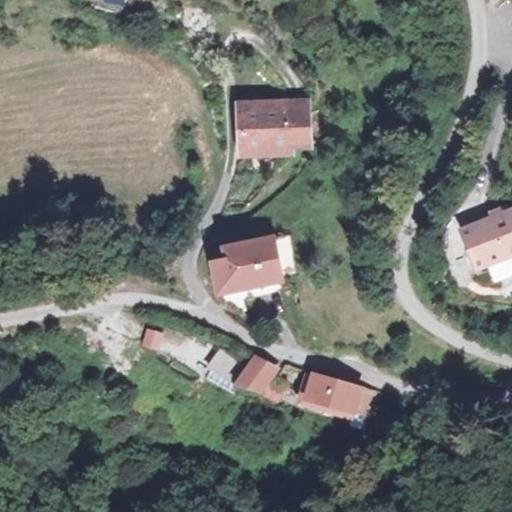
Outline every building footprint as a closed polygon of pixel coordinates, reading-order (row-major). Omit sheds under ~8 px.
[(331,129),(353,126),(352,87),(330,88),(331,129)] [(277,137),(331,129),(330,88),(287,90),(276,93),(275,113),(277,137)] [(456,231),(445,235),(458,270),(468,267),(466,259),(511,245),(511,207),(509,200),(454,219),(456,231)] [(456,231),(454,219),(442,222),(445,235),(456,231)] [(280,280),(274,238),(237,244),(245,288),(280,280)] [(201,298),(245,288),(237,244),(209,250),(210,264),(194,267),(201,298)] [(268,369),(244,356),(227,387),(251,400),(268,369)] [(343,388),(292,377),(287,406),(338,415),(343,388)] [(343,388),(338,415),(359,418),(364,393),(343,388)]
